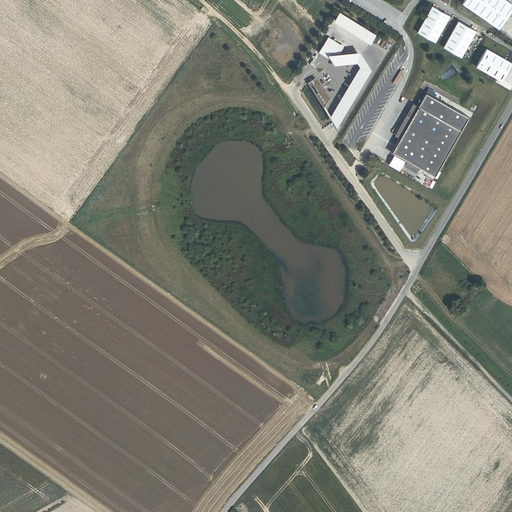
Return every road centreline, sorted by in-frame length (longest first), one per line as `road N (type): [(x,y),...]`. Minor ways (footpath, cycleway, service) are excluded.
road 1 (unclassified): [(226,511),(368,346),(414,273)]
road 2 (unclassified): [(414,273),(282,86)]
road 3 (unclassified): [(414,273),(511,106)]
road 4 (track): [(406,289),(511,400)]
